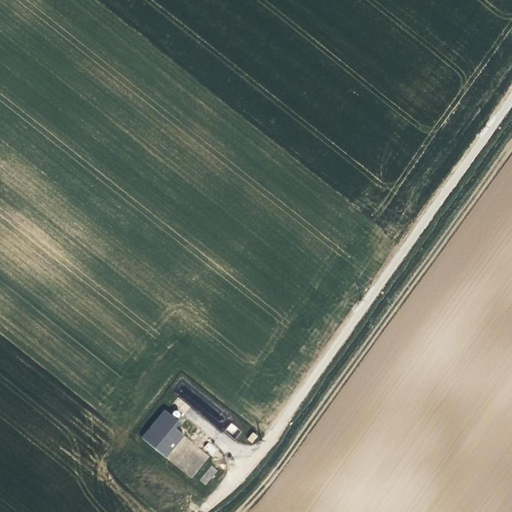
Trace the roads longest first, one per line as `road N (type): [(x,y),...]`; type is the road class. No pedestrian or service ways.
road 1 (unclassified): [(240,472),(511,99)]
road 2 (track): [(511,140),(285,459),(238,511)]
